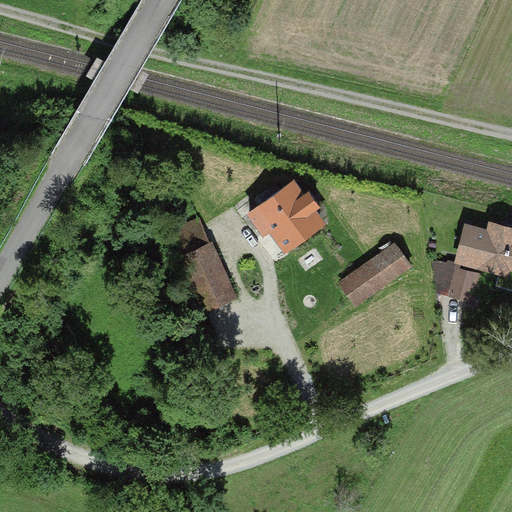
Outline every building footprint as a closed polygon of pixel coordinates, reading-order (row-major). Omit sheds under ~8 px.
[(253,204),(286,249),(330,218),(297,172),(253,204)] [(511,222),(491,216),(489,225),(471,221),(460,258),(511,272),(511,222)] [(205,303),(235,292),(212,234),(182,246),(205,303)] [(337,278),(339,281),(320,295),(335,314),(353,301),(356,304),(411,265),(392,238),(337,278)] [(458,264),(449,295),(473,302),(482,271),(458,264)]
